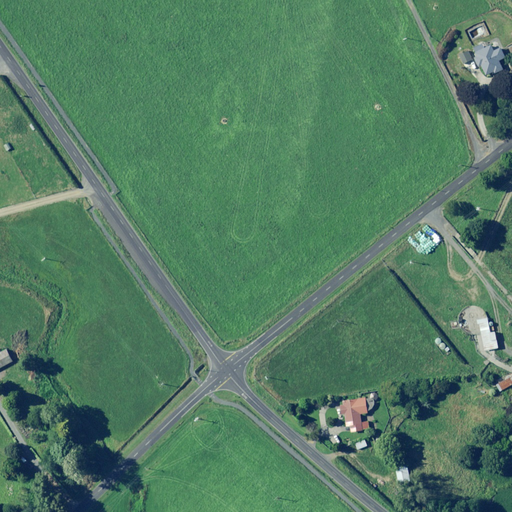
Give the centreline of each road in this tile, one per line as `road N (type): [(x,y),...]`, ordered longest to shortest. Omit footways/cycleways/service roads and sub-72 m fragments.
road 1 (tertiary): [(225,371),(0,47)]
road 2 (unclassified): [(225,371),(511,142)]
road 3 (tertiary): [(380,511),(225,371)]
road 4 (tertiary): [(225,371),(80,511)]
